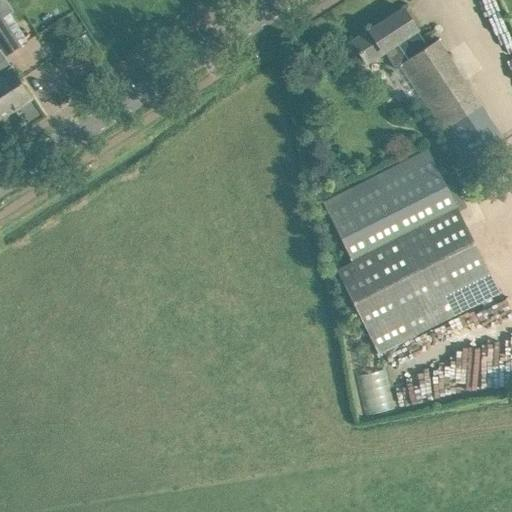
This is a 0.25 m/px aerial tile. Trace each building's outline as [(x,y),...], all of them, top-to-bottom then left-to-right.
[(443,130),(480,106),(437,40),(427,46),(416,30),(416,29),(403,9),(353,42),(367,64),(385,52),(395,68),(400,64),(443,130)] [(20,46),(7,26),(11,24),(5,14),(2,16),(1,14),(0,14),(0,46),(6,55),(20,46)] [(0,75),(0,118),(31,98),(12,68),(0,75)] [(426,159),(330,209),(358,262),(339,272),(380,348),(495,288),(426,159)] [(357,374),(366,414),(395,407),(387,368),(357,374)]
